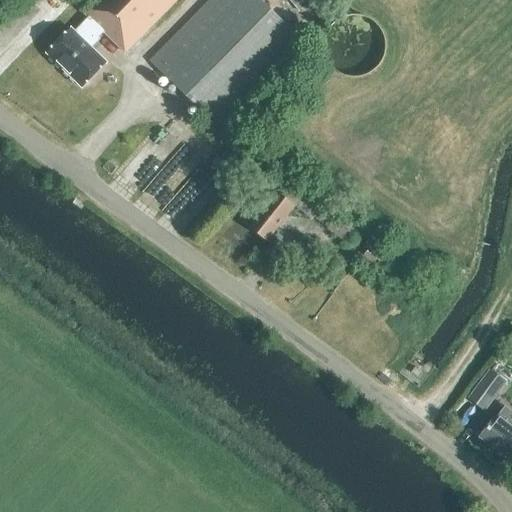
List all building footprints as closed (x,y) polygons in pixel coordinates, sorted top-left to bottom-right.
[(102,34),(124,55),(177,0),(90,0),(80,11),(87,19),(74,31),(70,27),(45,54),(81,90),(107,63),(92,48),(100,39),(98,38),(102,34)] [(221,133),(305,47),(257,0),(211,0),(149,63),(221,133)] [(354,78),(364,77),(372,73),(379,66),(384,57),(385,47),(384,38),(379,29),(372,22),(364,18),(354,16),(344,18),(336,22),(329,29),(324,38),(323,47),(324,57),(329,66),(336,73),(344,77),(354,78)] [(156,215),(204,170),(184,149),(136,194),(156,215)] [(217,162),(183,194),(199,212),(234,180),(217,162)] [(341,212),(327,201),(329,199),(293,171),(247,228),(266,243),(293,208),(311,222),(313,219),(326,229),(325,230),(345,246),(365,223),(345,207),(341,212)] [(375,241),(359,261),(378,275),(394,255),(375,241)] [(483,412),(504,383),(488,371),(467,400),(483,412)] [(511,423),(511,421),(511,413),(504,407),(492,424),(491,423),(479,439),(506,460),(511,452),(511,423)]
